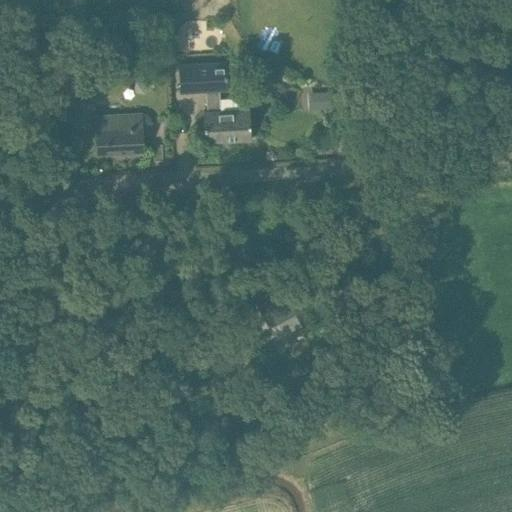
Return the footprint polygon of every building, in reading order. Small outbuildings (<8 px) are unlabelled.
[(181,94),(207,93),(208,113),(203,114),(205,142),(250,139),(249,111),(221,113),(220,92),(229,91),(227,62),(179,65),(181,94)] [(57,109),(58,120),(66,120),(66,108),(84,107),(83,89),(81,89),(81,81),(60,82),(60,87),(54,87),(55,109),(57,109)] [(336,107),(335,91),(313,92),(314,108),(336,107)] [(120,115),(95,116),(96,132),(97,152),(142,149),(141,136),(146,135),(150,131),(152,127),(152,122),(149,117),(142,114),(141,113),(120,113),(120,115)] [(270,327),(296,312),(283,289),(272,295),(264,281),(254,287),(252,302),(256,299),(270,327)]
